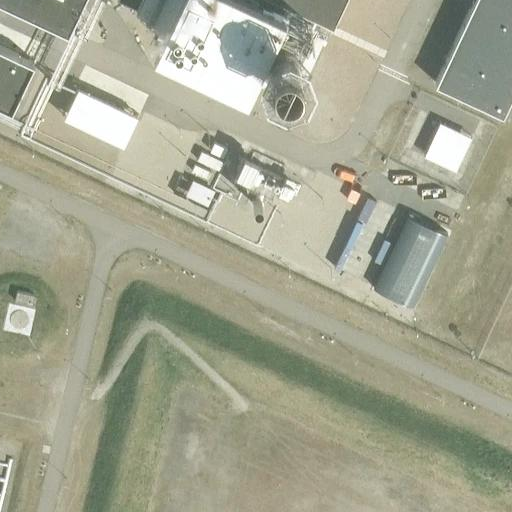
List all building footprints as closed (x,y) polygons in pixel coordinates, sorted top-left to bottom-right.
[(36,0),(66,14),(71,3),(72,0),(123,0),(135,5),(137,0),(270,0),(277,3),(333,29),(346,0),(36,0)] [(503,113),(511,94),(511,0),(473,0),(435,81),(503,113)] [(33,61),(0,45),(0,102),(12,108),(33,61)] [(127,113),(67,87),(53,117),(112,144),(127,113)] [(462,137),(432,123),(423,141),(416,155),(446,171),(462,137)] [(297,188),(286,182),(261,170),(254,184),(290,201),(297,188)] [(366,195),(332,268),(372,287),(406,214),(366,195)] [(406,214),(372,287),(412,306),(447,233),(406,214)]
